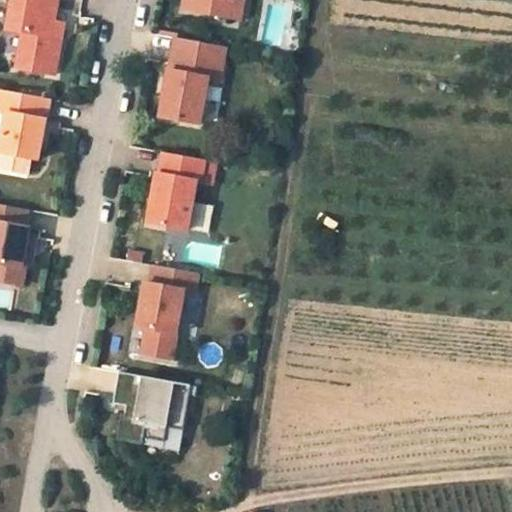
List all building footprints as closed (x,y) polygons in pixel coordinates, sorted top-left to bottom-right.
[(57,0),(13,0),(8,30),(24,32),(18,68),(55,74),(62,38),(52,36),(57,0)] [(178,0),(176,17),(224,24),(227,0),(178,0)] [(227,0),(224,24),(233,26),(237,0),(227,0)] [(232,56),(182,48),(168,127),(206,134),(215,87),(226,89),(232,56)] [(51,99),(0,90),(0,111),(9,113),(2,151),(40,158),(51,99)] [(211,169),(170,163),(166,184),(164,183),(155,233),(194,240),(203,190),(207,191),(211,169)] [(29,209),(0,204),(0,280),(23,285),(27,267),(23,266),(29,240),(31,227),(26,226),(29,209)] [(202,284),(158,277),(155,295),(150,294),(144,339),(183,344),(189,301),(199,303),(202,284)] [(196,403),(197,392),(119,379),(113,411),(131,414),(129,423),(122,421),(117,446),(143,451),(144,444),(165,447),(168,433),(184,436),(190,402),(196,403)]
